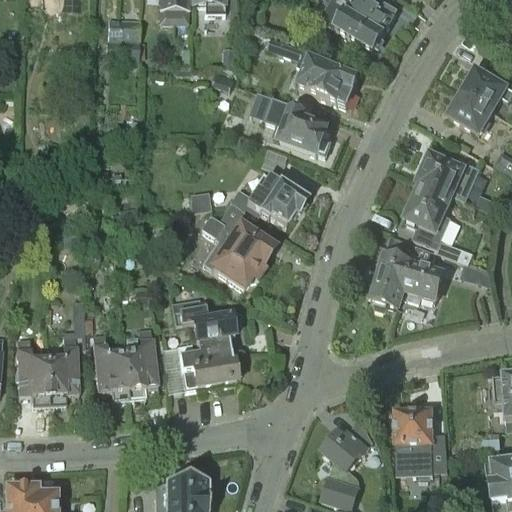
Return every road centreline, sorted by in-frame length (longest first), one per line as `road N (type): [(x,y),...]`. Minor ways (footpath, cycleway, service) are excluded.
road 1 (residential): [(300,401),(316,318),(373,161),(407,90),(469,0)]
road 2 (residential): [(286,429),(125,456),(0,460)]
road 3 (residential): [(511,341),(430,356),(300,401)]
